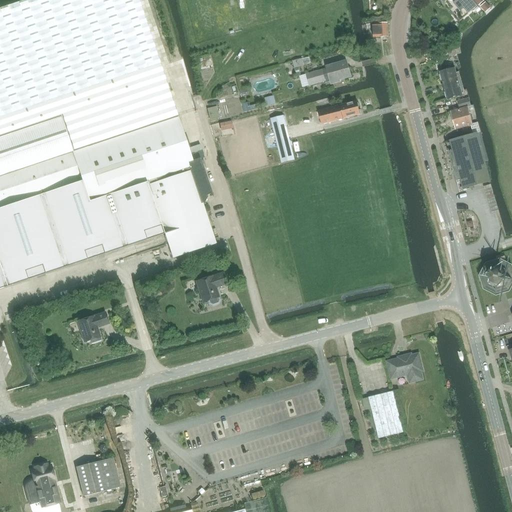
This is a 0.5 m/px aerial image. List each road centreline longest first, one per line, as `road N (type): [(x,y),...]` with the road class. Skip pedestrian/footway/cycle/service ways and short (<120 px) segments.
road 1 (unclassified): [(0,421),(462,297)]
road 2 (tertiary): [(462,297),(398,43),(405,0)]
road 3 (tertiary): [(511,475),(462,297)]
